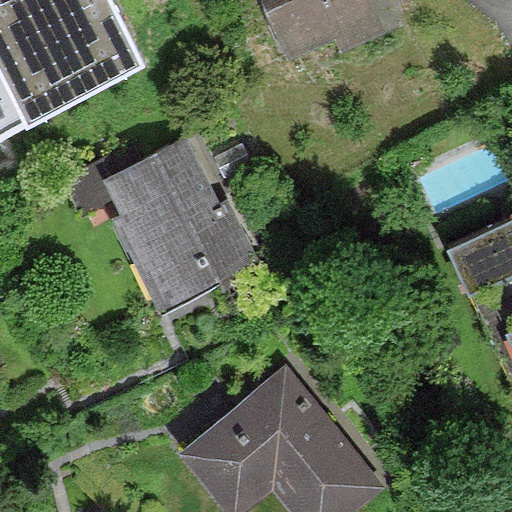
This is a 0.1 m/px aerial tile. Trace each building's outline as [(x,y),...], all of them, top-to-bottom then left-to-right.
[(0,0),(0,126),(28,114),(27,111),(142,57),(115,0),(0,0)] [(264,0),(287,54),(333,35),(339,50),(386,31),(372,0),(264,0)] [(186,126),(105,167),(122,201),(113,205),(164,308),(206,288),(222,280),(226,288),(268,267),(230,191),(220,195),(186,126)] [(511,206),(449,235),(471,282),(467,284),(511,371),(511,206)] [(289,356),(182,440),(235,508),(275,477),(302,511),(344,511),(385,480),(333,412),(289,356)]
